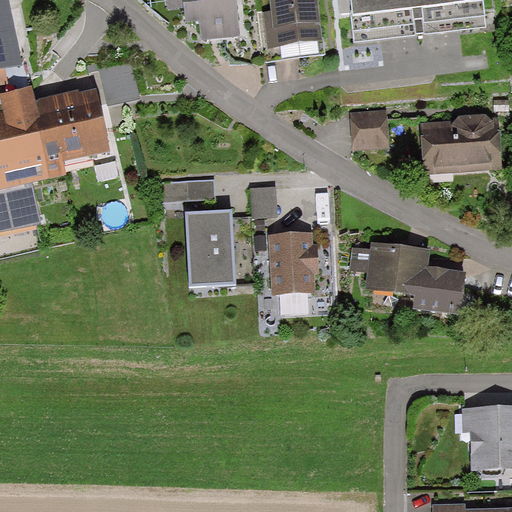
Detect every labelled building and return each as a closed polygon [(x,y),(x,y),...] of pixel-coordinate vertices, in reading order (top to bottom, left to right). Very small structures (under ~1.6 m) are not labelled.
[(8,0),(0,0),(0,85),(8,84),(5,71),(23,67),(8,0)] [(166,0),(168,10),(184,9),(186,25),(199,24),(201,42),(214,41),(241,38),(236,0),(166,0)] [(263,13),(268,49),(291,46),(323,42),(318,0),(270,0),(272,12),(263,13)] [(416,0),(350,0),(352,12),(351,12),(355,44),(421,36),(416,0)] [(416,0),(421,36),(487,28),(483,0),(416,0)] [(32,88),(0,95),(0,96),(3,110),(0,110),(0,191),(67,176),(64,164),(111,153),(96,91),(79,95),(78,91),(35,101),(34,95),(32,88)] [(387,111),(350,114),(353,152),(390,149),(387,111)] [(500,118),(489,119),(485,115),(473,116),(467,117),(459,118),(456,121),(421,124),(425,176),(503,170),(500,118)] [(215,181),(158,184),(159,203),(216,200),(215,181)] [(277,188),(251,189),(252,218),(252,220),(278,219),(277,188)] [(233,211),(186,214),(190,289),(255,285),(252,220),(252,218),(233,219),(233,211)] [(313,233),(268,236),(272,296),(316,293),(315,275),(320,275),(319,260),(318,245),(313,246),(313,233)] [(412,249),(372,244),(371,250),(353,248),(350,272),(367,274),(365,291),(413,298),(412,311),(460,318),(466,274),(440,270),(428,269),(431,252),(412,249)] [(511,408),(499,409),(463,409),(463,433),(471,433),(471,472),(511,471),(511,408)]
